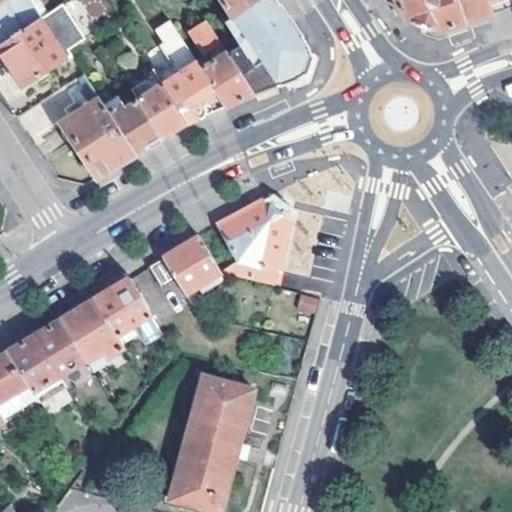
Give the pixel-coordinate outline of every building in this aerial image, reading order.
[(0,46),(40,19),(27,0),(6,0),(0,4),(0,46)] [(220,0),(233,19),(261,0),(220,0)] [(311,52),(276,0),(261,0),(233,19),(244,37),(236,40),(241,47),(255,70),(264,64),(278,85),(283,83),(290,81),(303,77),(307,63),(311,52)] [(459,27),(466,25),(457,0),(393,0),(410,24),(426,29),(439,34),(455,28),(459,27)] [(474,22),(494,15),(491,7),(488,0),(457,0),(466,25),(474,22)] [(66,59),(40,19),(0,46),(0,52),(23,87),(43,74),(66,59)] [(248,96),(253,93),(228,55),(206,21),(190,31),(206,55),(214,50),(219,58),(201,69),(217,94),(225,106),(235,101),(248,96)] [(255,70),(241,47),(228,55),(253,93),(270,88),(278,85),(264,64),(255,70)] [(201,69),(197,62),(162,84),(187,122),(206,114),(200,104),(217,94),(201,69)] [(187,122),(162,84),(138,101),(162,138),(182,125),(187,122)] [(76,140),(99,176),(136,154),(108,111),(99,99),(64,122),(66,125),(63,129),(71,141),(76,140)] [(125,108),(121,102),(108,111),(136,154),(142,150),(162,138),(138,101),(125,108)] [(262,202),(219,225),(239,259),(221,272),(223,276),(251,282),(253,278),(276,286),(292,210),(282,202),(273,196),(262,202)] [(176,280),(185,295),(221,272),(200,237),(190,243),(163,258),(176,280)] [(149,267),(162,288),(176,280),(163,258),(149,267)] [(157,325),(129,279),(121,284),(94,300),(123,347),(157,325)] [(299,308),(316,312),(320,297),(303,293),(299,308)] [(123,347),(94,300),(68,316),(61,320),(87,362),(104,353),(107,358),(124,348),(123,347)] [(87,362),(61,320),(54,325),(36,336),(61,378),(87,362)] [(27,341),(9,353),(34,394),(61,378),(36,336),(27,341)] [(4,422),(39,401),(34,394),(9,353),(0,358),(0,414),(4,421),(4,422)] [(202,377),(170,500),(211,511),(219,511),(253,390),(202,377)] [(0,511),(15,511),(8,501),(0,511)]
